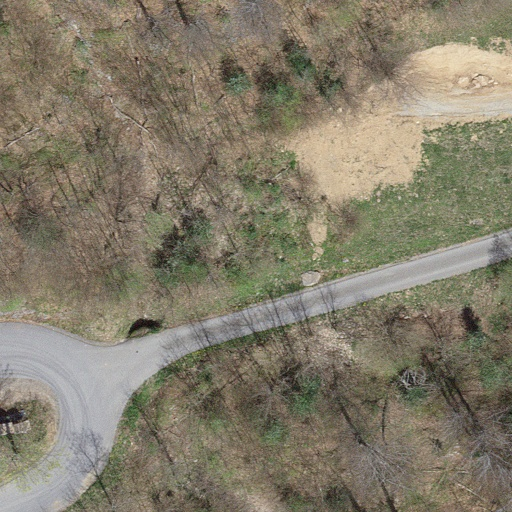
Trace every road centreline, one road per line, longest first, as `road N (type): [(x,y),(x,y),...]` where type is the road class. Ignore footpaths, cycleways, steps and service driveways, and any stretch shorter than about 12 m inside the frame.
road 1 (track): [(233,168),(385,119),(511,95)]
road 2 (unclassified): [(0,507),(62,483),(82,459),(91,424),(84,390),(66,366),(29,348),(0,350)]
